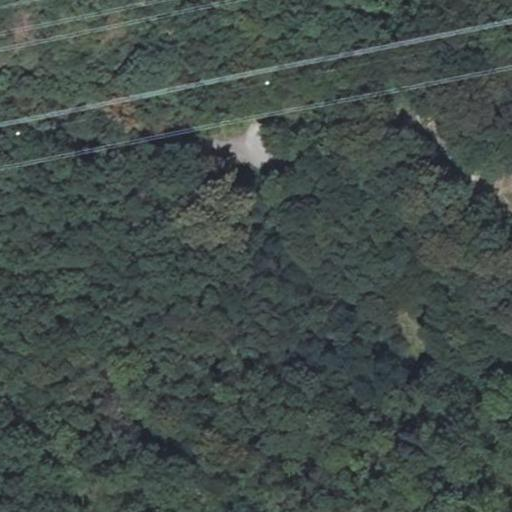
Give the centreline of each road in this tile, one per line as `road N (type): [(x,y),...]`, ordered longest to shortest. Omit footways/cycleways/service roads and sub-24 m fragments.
road 1 (unclassified): [(511,282),(467,245),(270,166),(257,138)]
road 2 (track): [(257,138),(474,100),(511,77)]
road 3 (track): [(257,138),(0,132)]
